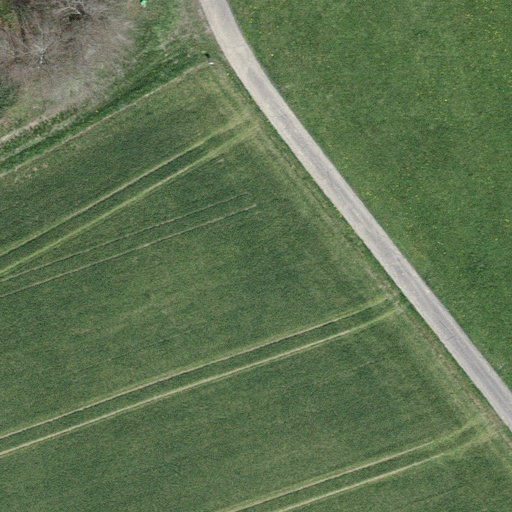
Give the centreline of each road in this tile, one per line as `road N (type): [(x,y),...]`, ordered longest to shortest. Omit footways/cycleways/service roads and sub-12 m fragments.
road 1 (track): [(511,433),(232,74),(210,15)]
road 2 (track): [(0,132),(164,53),(210,15)]
